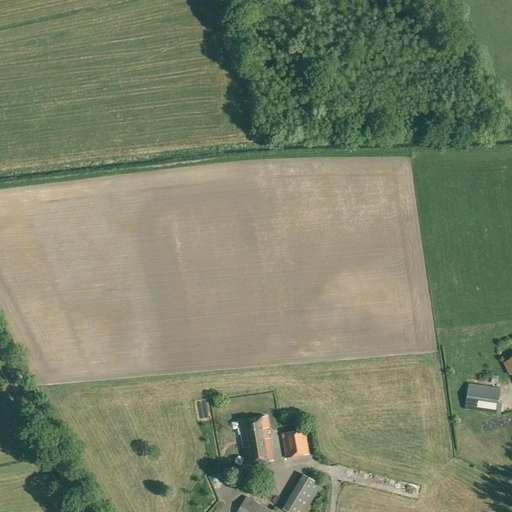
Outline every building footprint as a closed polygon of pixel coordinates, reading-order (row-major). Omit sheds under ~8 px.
[(500,414),(502,404),(498,403),(500,389),(469,384),(465,409),(500,414)] [(246,465),(273,461),(268,428),(267,417),(238,422),(240,428),(238,429),(239,434),(241,435),(246,465)] [(286,458),(309,454),(304,430),(282,434),(286,458)] [(242,454),(235,457),(238,463),(245,460),(242,454)] [(286,511),(304,511),(321,485),(303,475),(282,510),(286,511)] [(271,511),(246,497),(237,511),(271,511)]
